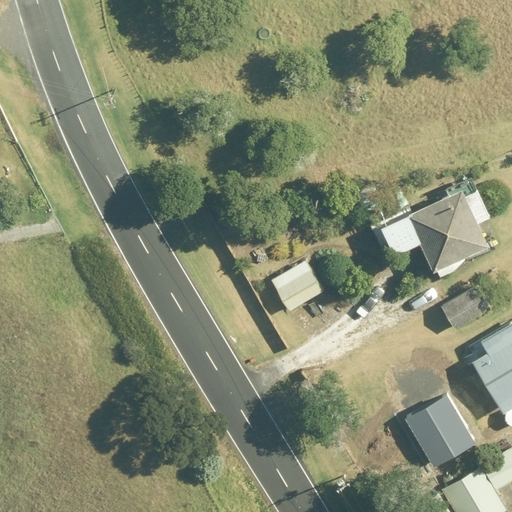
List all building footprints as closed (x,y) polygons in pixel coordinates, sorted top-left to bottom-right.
[(481,218),(492,214),(479,183),(385,223),(397,251),(425,239),(437,268),(492,244),(481,218)] [(329,287),(313,258),(276,279),(292,308),(329,287)] [(477,284),(444,305),(457,326),(490,306),(477,284)] [(502,402),(511,395),(511,322),(484,339),(489,349),(475,357),(502,402)] [(511,446),(451,483),(468,511),(497,511),(508,506),(497,488),(511,479),(511,446)]
